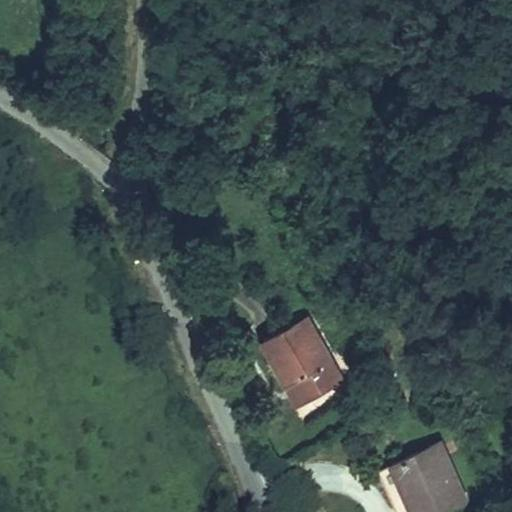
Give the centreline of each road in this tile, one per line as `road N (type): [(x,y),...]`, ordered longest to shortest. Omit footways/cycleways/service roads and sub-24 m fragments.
road 1 (residential): [(264,511),(116,184)]
road 2 (unclassified): [(116,184),(0,97)]
